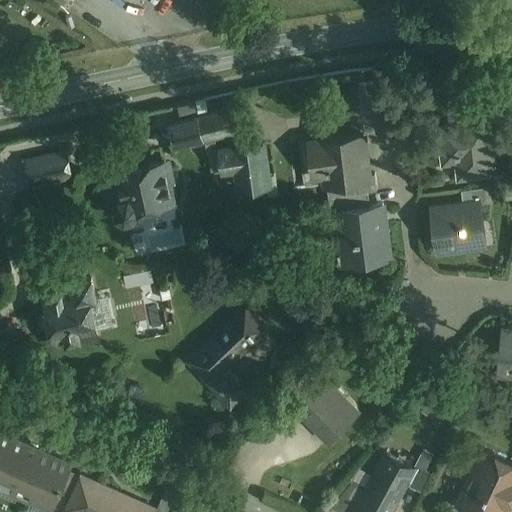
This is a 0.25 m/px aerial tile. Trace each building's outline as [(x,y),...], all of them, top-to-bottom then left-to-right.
[(383,107),(384,79),(361,79),(361,106),(383,107)] [(409,112),(396,113),(400,137),(412,136),(409,112)] [(396,113),(385,114),(388,139),(400,137),(396,113)] [(200,115),(169,123),(174,146),(205,138),(200,115)] [(489,118),(440,124),(443,152),(457,150),(460,174),(495,170),(489,118)] [(365,132),(316,138),(320,165),(328,164),(330,180),(330,181),(370,176),(370,171),(368,157),(365,157),(362,134),(365,134),(365,132)] [(320,165),(316,138),(299,140),(305,184),(328,181),(328,180),(330,180),(328,164),(320,165)] [(264,141),(222,147),(225,167),(238,165),(241,185),(270,181),(264,141)] [(66,151),(28,159),(34,184),(72,175),(66,151)] [(165,159),(150,162),(147,167),(138,169),(133,166),(118,169),(123,197),(121,197),(117,204),(118,213),(126,218),(134,216),(139,208),(139,207),(174,199),(165,159)] [(370,176),(330,181),(330,180),(328,180),(328,181),(329,193),(369,188),(378,187),(376,170),(370,171),(370,176)] [(496,182),(462,186),(464,200),(480,198),(482,197),(482,199),(498,197),(496,182)] [(369,188),(329,193),(331,209),(339,208),(339,206),(371,202),(369,188)] [(464,200),(432,204),(438,247),(488,240),(482,199),(480,199),(480,198),(464,200)] [(371,202),(339,206),(339,208),(343,238),(351,237),(353,257),(390,253),(384,200),(371,202)] [(93,275),(61,281),(62,287),(45,291),(56,341),(99,332),(91,295),(97,294),(93,275)] [(245,298),(184,351),(230,406),(261,380),(240,355),(271,328),(245,298)] [(511,325),(505,324),(500,362),(511,363),(511,325)] [(337,398),(308,367),(283,391),(329,439),(360,410),(343,393),(337,398)] [(72,461),(0,428),(0,485),(32,500),(32,498),(52,507),(60,490),(69,468),(72,461)] [(511,458),(485,446),(460,497),(476,504),(473,509),(479,511),(503,511),(511,493),(511,458)] [(386,448),(366,485),(367,486),(352,511),(389,511),(396,501),(397,502),(418,465),(386,448)] [(430,471),(419,465),(410,483),(421,488),(430,471)] [(80,473),(69,468),(60,490),(70,495),(80,473)] [(86,511),(100,482),(80,473),(66,506),(79,511),(86,511)] [(155,511),(158,507),(100,482),(86,511),(155,511)]
